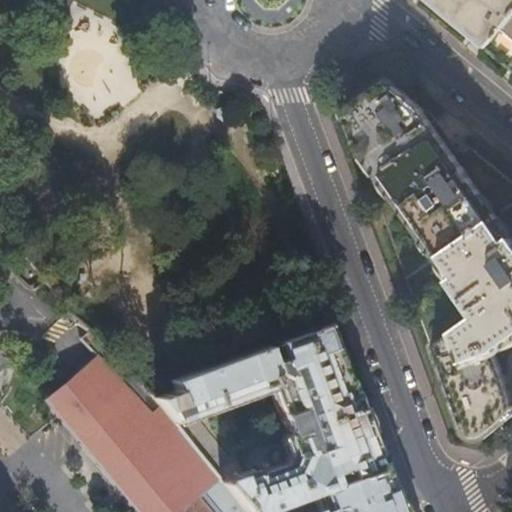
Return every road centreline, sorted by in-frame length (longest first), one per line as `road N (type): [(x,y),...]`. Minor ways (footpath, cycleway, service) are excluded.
road 1 (residential): [(281,61),(442,511)]
road 2 (residential): [(511,126),(360,0)]
